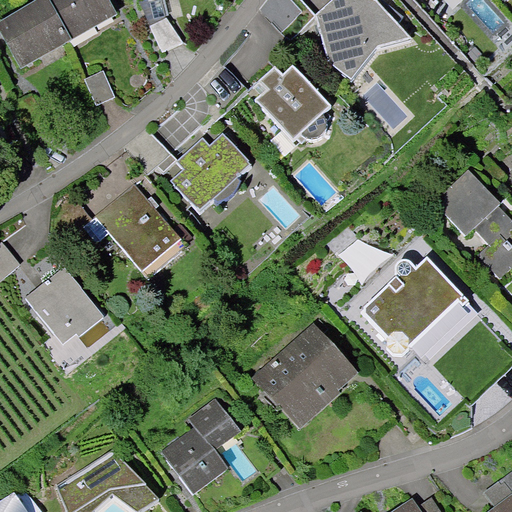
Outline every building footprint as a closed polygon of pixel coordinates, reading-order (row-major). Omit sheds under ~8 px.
[(66,41),(113,15),(103,0),(51,0),(45,4),(66,41)] [(377,0),(331,0),(316,15),(327,61),(352,79),(378,44),(412,38),(377,0)] [(0,31),(20,67),(66,41),(45,4),(0,29),(0,31)] [(256,85),(264,93),(252,104),(291,147),(296,143),(300,147),(304,144),(311,145),(320,140),(326,131),(325,124),(329,120),(325,116),(329,112),(290,69),(280,78),(273,69),(256,85)] [(236,194),(239,186),(236,183),(250,170),(220,138),(202,155),(194,147),(174,165),(182,173),(169,185),(198,217),(212,205),(215,208),(223,206),(231,201),(236,194)] [(478,257),(499,280),(511,267),(511,223),(497,208),(500,206),(469,172),(434,205),(465,238),(474,230),(489,247),(478,257)] [(132,187),(92,219),(145,282),(184,250),(132,187)] [(0,254),(0,280),(13,270),(0,254)] [(386,349),(393,357),(402,357),(409,350),(419,350),(468,304),(427,260),(415,270),(411,266),(404,263),(397,265),(394,272),(397,279),(360,313),(386,341),(386,349)] [(62,271),(23,302),(61,349),(99,318),(62,271)] [(255,384),(296,428),(346,382),(306,337),(255,384)] [(223,472),(211,454),(235,436),(211,405),(187,423),(192,430),(158,455),(190,497),(223,472)] [(135,511),(157,511),(167,506),(118,453),(58,488),(71,511),(102,511),(117,499),(135,511)] [(0,511),(39,511),(24,491),(0,505),(0,511)] [(511,511),(511,500),(496,511),(511,511)] [(438,511),(432,504),(420,511),(418,511),(413,503),(399,511),(438,511)]
